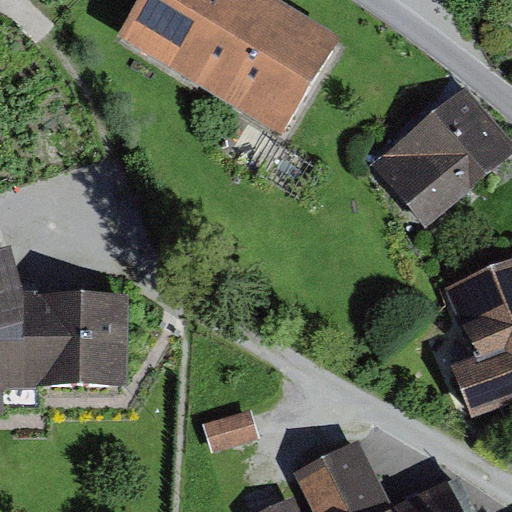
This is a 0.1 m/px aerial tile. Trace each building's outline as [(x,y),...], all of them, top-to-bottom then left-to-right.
[(345,49),(260,0),(146,0),(124,38),(293,137),(345,49)] [(511,137),(474,92),(378,171),(428,231),(511,162),(511,137)] [(0,417),(11,418),(11,390),(135,390),(135,300),(23,300),(23,251),(0,257),(0,417)] [(511,267),(454,291),(483,363),(456,374),(476,422),(511,407),(511,267)] [(259,414),(213,428),(221,455),(268,441),(259,414)] [(369,449),(305,480),(321,511),(473,511),(459,483),(402,511),(369,449)] [(276,511),(304,511),(299,501),(276,511)]
